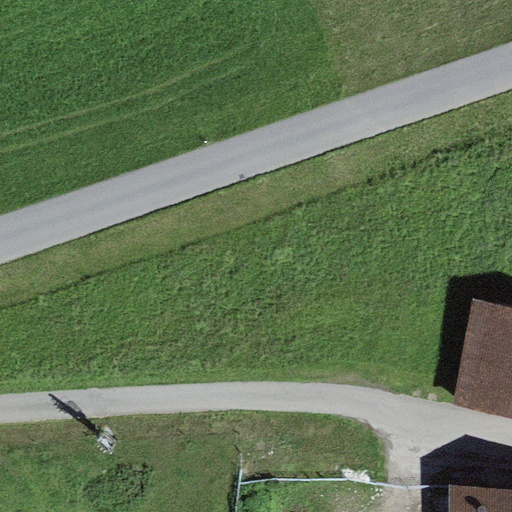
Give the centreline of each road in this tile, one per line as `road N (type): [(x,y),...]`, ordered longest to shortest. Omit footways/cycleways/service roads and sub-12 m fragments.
road 1 (tertiary): [(0,234),(511,65)]
road 2 (unclassified): [(511,444),(315,399),(0,413)]
